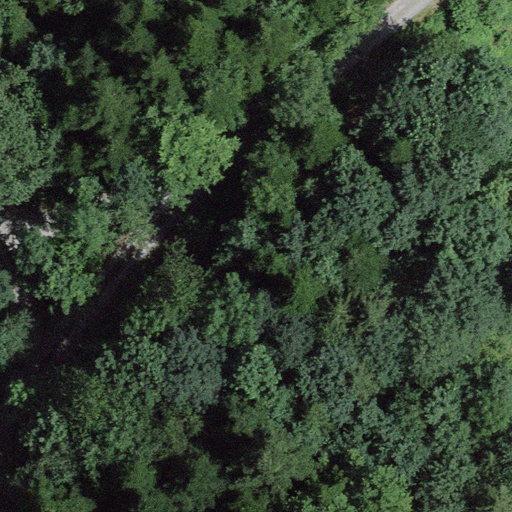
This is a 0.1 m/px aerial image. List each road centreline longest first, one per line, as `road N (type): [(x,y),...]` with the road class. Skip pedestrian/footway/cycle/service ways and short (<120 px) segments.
road 1 (track): [(419,0),(192,185)]
road 2 (track): [(24,378),(192,185)]
road 3 (track): [(192,185),(0,247)]
road 4 (track): [(0,247),(24,378)]
